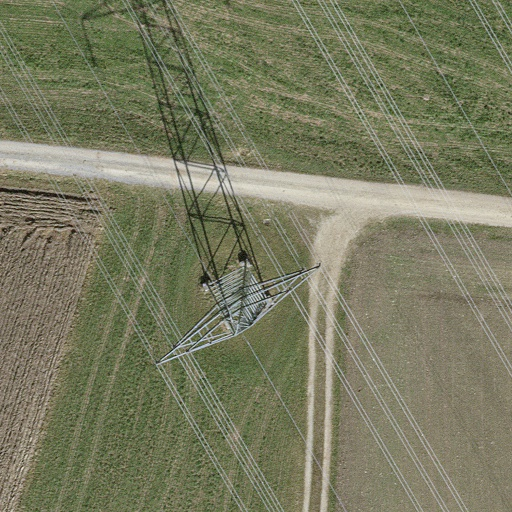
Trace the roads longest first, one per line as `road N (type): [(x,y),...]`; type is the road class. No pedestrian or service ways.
road 1 (track): [(0,168),(511,212)]
road 2 (track): [(338,202),(322,511)]
